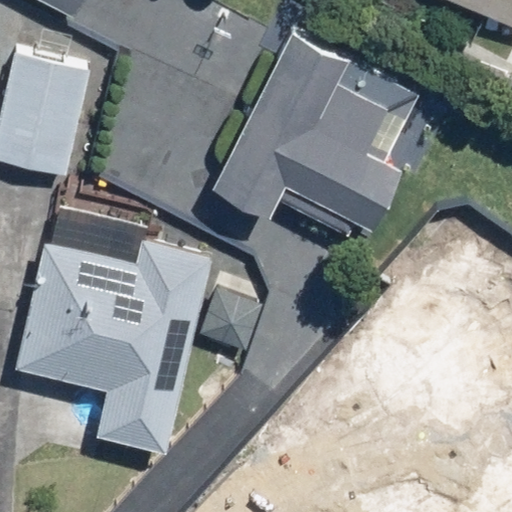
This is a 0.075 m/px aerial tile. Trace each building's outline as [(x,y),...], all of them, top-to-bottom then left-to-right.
[(66,0),(83,8),(87,0),(66,0)] [(511,0),(469,0),(511,21),(511,0)] [(420,77),(295,15),(217,175),(274,203),(288,173),(380,218),(409,157),(386,146),(420,77)] [(100,59),(17,40),(0,116),(0,150),(75,167),(100,59)] [(144,253),(48,234),(23,356),(112,374),(101,428),(169,442),(211,238),(150,225),(144,253)] [(511,299),(499,237),(463,245),(476,309),(511,301),(511,299)] [(405,511),(354,418),(209,496),(216,511),(405,511)]
